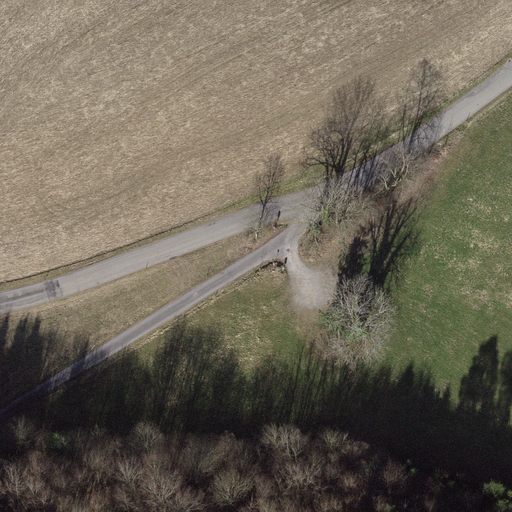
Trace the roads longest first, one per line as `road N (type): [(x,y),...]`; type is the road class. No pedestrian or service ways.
road 1 (tertiary): [(511,78),(410,152),(301,203),(0,302)]
road 2 (track): [(301,203),(285,242),(0,418)]
